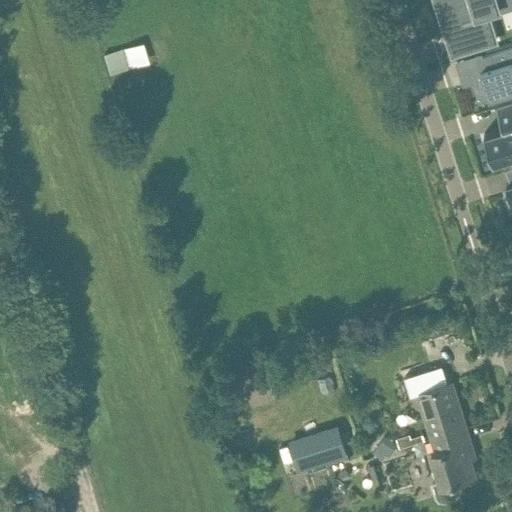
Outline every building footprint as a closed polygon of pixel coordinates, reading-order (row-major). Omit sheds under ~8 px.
[(511,0),(435,0),(444,25),(478,15),(511,3),(511,0)] [(476,20),(461,25),(469,49),(476,47),(484,45),(495,41),(491,27),(489,20),(488,17),(481,19),(476,20)] [(111,72),(150,60),(144,42),(106,54),(111,72)] [(511,47),(483,56),(487,69),(470,74),(479,103),(511,92),(511,47)] [(511,102),(497,107),(503,128),(485,133),(494,163),(511,157),(511,102)] [(464,327),(437,331),(436,328),(422,330),(427,364),(468,358),(464,327)] [(435,454),(465,445),(470,443),(451,382),(416,393),(435,454)] [(298,467),(347,452),(339,427),(290,442),(298,467)] [(475,475),(465,445),(435,454),(431,456),(439,481),(431,483),(435,497),(438,501),(443,502),(456,498),(460,493),(461,489),(458,480),(475,475)]
